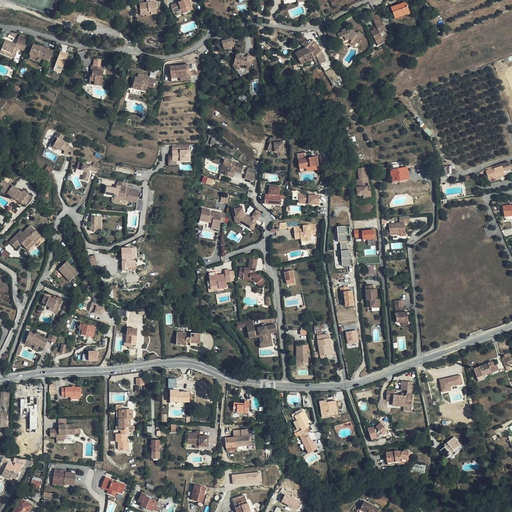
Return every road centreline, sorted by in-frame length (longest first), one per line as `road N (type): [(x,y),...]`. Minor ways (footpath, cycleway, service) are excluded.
road 1 (residential): [(107,370),(195,365),(241,384),(356,383)]
road 2 (residential): [(369,0),(323,26),(224,28),(184,53),(139,54)]
road 3 (residential): [(356,383),(364,358),(350,217),(342,207)]
road 4 (residential): [(356,383),(511,327)]
road 5 (residential): [(139,54),(0,26)]
